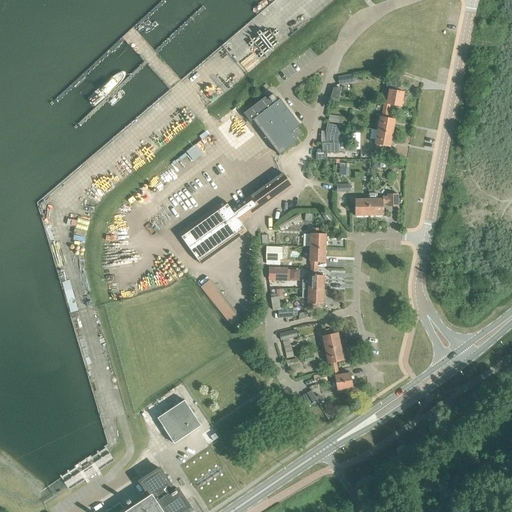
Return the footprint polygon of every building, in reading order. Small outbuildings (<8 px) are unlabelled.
[(352,76),(351,75),(338,78),(339,85),(353,82),(352,76)] [(383,103),(382,109),(388,110),(389,105),(401,107),(403,92),(396,91),(396,79),(389,79),(389,89),(386,104),(383,103)] [(302,134),(297,128),(300,126),(280,99),(278,101),(273,94),(268,97),(269,98),(267,100),(265,97),(243,113),(250,122),(253,120),(279,155),(298,141),(296,138),(302,134)] [(379,117),(377,131),(392,133),(394,119),(387,118),(388,110),(382,109),(381,117),(379,117)] [(218,128),(234,148),(253,133),(246,123),(241,126),(233,116),(218,128)] [(392,133),(377,131),(374,145),(376,145),(375,150),(381,151),(382,146),(389,147),(392,133)] [(321,153),(338,153),(338,143),(321,143),(321,153)] [(259,208),(291,185),(282,173),(250,196),(251,197),(247,200),(246,199),(231,210),(224,201),(179,234),(201,265),(247,232),(240,223),(255,212),(254,211),(259,208)] [(382,199),(368,200),(368,215),(382,215),(382,204),(387,204),(387,207),(397,206),(397,194),(387,195),(387,197),(382,197),(382,199)] [(368,215),(368,200),(355,200),(355,198),(349,198),(349,204),(354,204),(354,216),(368,215)] [(327,213),(322,217),(328,224),(333,220),(327,213)] [(298,214),(278,226),(280,230),(292,222),(294,226),(302,221),(298,214)] [(310,234),(310,248),(325,248),(325,234),(318,234),(318,228),(312,228),(312,234),(310,234)] [(266,259),(280,260),(282,260),(282,247),(266,247),(266,259)] [(311,262),(310,269),(316,269),(317,262),(324,263),(325,248),(310,248),(309,262),(311,262)] [(309,275),(308,289),(323,290),(324,276),(316,275),(316,269),(310,269),(310,275),(309,275)] [(201,288),(231,326),(239,321),(208,282),(201,288)] [(323,290),(308,289),(307,303),(309,304),(309,309),(315,309),(315,304),(323,304),(323,290)] [(279,310),(279,318),(293,317),(293,309),(279,310)] [(279,333),(281,340),(297,336),(295,329),(279,333)] [(322,336),(325,350),(340,347),(337,333),(329,334),(328,329),(322,331),(323,336),(322,336)] [(329,364),(331,371),(337,370),(335,362),(343,361),(340,347),(325,350),(328,364),(329,364)] [(287,361),(289,368),(299,366),(297,359),(287,361)] [(337,370),(331,371),(332,377),(334,376),(337,390),(352,388),(350,373),(338,375),(337,370)] [(312,391),(307,394),(312,402),(315,400),(318,404),(318,405),(323,402),(319,395),(316,397),(312,391)] [(154,421),(170,447),(197,429),(180,403),(154,421)] [(188,511),(186,509),(189,507),(177,489),(174,491),(159,468),(140,481),(150,497),(143,502),(142,501),(135,505),(136,507),(129,511),(128,510),(125,511),(121,511),(124,510),(119,502),(105,511),(188,511)]
